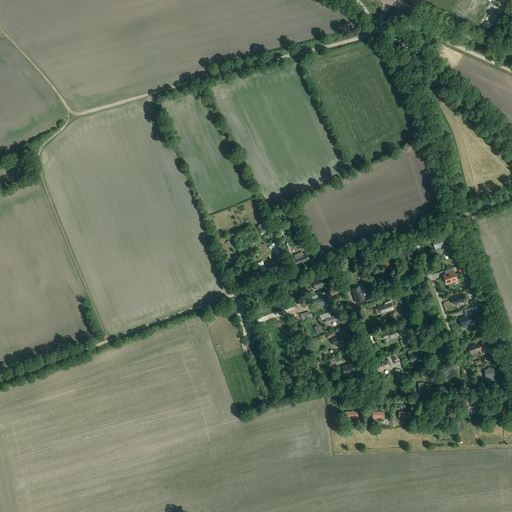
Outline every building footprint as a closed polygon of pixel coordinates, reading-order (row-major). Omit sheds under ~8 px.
[(281,211),(284,217),(294,211),(290,205),(281,211)] [(269,231),(263,222),(258,226),(262,232),(260,233),(262,235),(269,231)] [(303,236),(299,228),(294,230),(298,238),(303,236)] [(444,237),(442,237),(432,240),(433,243),(436,250),(444,247),(445,249),(448,248),(444,237)] [(276,254),(281,250),(275,242),(270,247),(276,254)] [(287,255),(291,253),(287,243),(283,245),(287,255)] [(411,256),(413,255),(410,248),(401,252),(403,259),(405,258),(406,261),(412,259),(411,256)] [(295,257),(292,259),(295,267),(296,267),(296,266),(298,266),(302,265),(302,263),(309,260),(306,253),(302,255),(301,252),(294,255),(295,257)] [(383,267),(390,265),(387,257),(380,259),(380,258),(377,259),(379,264),(381,263),(383,267)] [(466,274),(463,265),(457,267),(461,276),(466,274)] [(447,285),(457,281),(454,272),(444,276),(447,285)] [(326,286),(323,277),(312,280),(315,290),(326,286)] [(365,299),(361,287),(351,290),(356,303),(365,299)] [(376,301),(374,295),(366,298),(368,304),(376,301)] [(461,296),(452,299),(453,304),(460,301),(461,302),(463,301),(466,301),(464,295),(461,296)] [(326,303),(330,302),(329,297),(317,300),(318,304),(319,307),(326,304),(326,303)] [(385,305),(374,309),(376,316),(381,314),(382,316),(387,314),(386,312),(393,309),(391,303),(390,299),(384,301),(385,305)] [(463,326),(463,328),(471,326),(470,323),(474,322),(471,315),(459,319),(461,326),(463,326)] [(335,316),(325,319),(323,320),(324,323),(326,322),(326,324),(337,320),(335,316)] [(400,328),(388,333),(388,332),(382,334),(384,339),(389,337),(390,339),(402,334),(400,328)] [(342,334),(336,336),(335,331),(326,334),(327,339),(331,338),(334,347),(345,343),(342,334)] [(404,346),(410,343),(407,337),(402,340),(404,346)] [(484,341),(469,347),(471,353),(481,349),(482,351),(487,350),(484,341)] [(434,353),(446,349),(444,343),(440,344),(431,347),(434,353)] [(413,354),(412,352),(409,353),(412,362),(423,358),(421,351),(413,354)] [(394,365),(400,363),(396,354),(391,356),(394,365)] [(382,370),(390,367),(388,360),(383,362),(384,363),(376,366),(378,372),(382,370)] [(341,366),(344,375),(349,373),(349,374),(356,372),(353,363),(341,366)] [(440,375),(446,382),(457,373),(451,366),(440,375)] [(485,370),(486,382),(495,381),(495,382),(498,382),(497,376),(494,376),(493,369),(491,370),(491,368),(488,368),(488,370),(485,370)] [(423,394),(423,391),(430,391),(430,385),(422,386),(422,383),(418,383),(419,394),(423,394)] [(480,413),(479,402),(475,403),(475,400),(467,400),(465,400),(466,406),(468,406),(468,411),(475,410),(475,414),(480,413)] [(442,415),(449,415),(452,415),(451,404),(442,404),(442,406),(440,407),(441,410),(442,409),(442,415)] [(505,416),(505,411),(494,411),(494,417),(495,417),(495,420),(499,420),(499,417),(505,416)]
